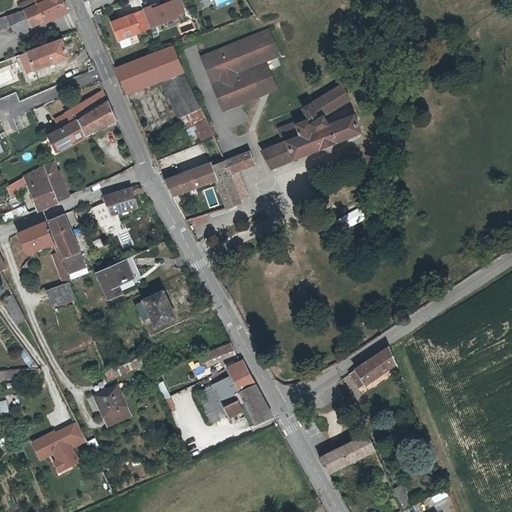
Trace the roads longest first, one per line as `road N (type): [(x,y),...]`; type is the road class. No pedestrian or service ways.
road 1 (residential): [(511,257),(278,405)]
road 2 (residential): [(278,405),(147,171)]
road 3 (residential): [(147,171),(79,9)]
road 4 (residential): [(147,171),(0,231)]
road 5 (residential): [(339,511),(278,405)]
